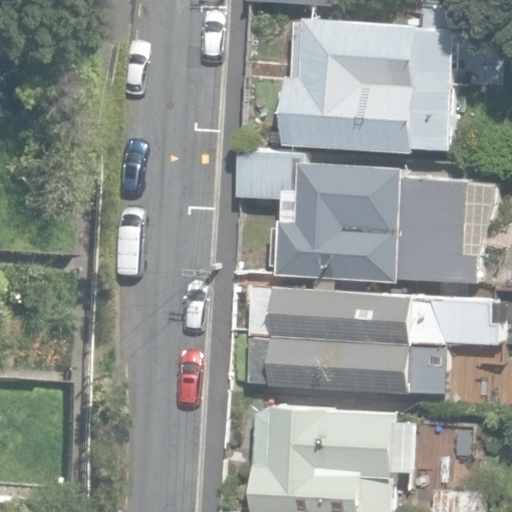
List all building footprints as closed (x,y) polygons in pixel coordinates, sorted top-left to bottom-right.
[(293,141),(421,150),(445,148),(445,146),(458,149),(458,134),(464,28),(429,28),(430,24),(316,16),(316,20),(306,20),(302,73),(297,73),(293,141)] [(410,274),(489,279),(490,253),(508,201),(509,180),(415,175),(416,164),(315,158),(316,150),(250,146),(247,193),(308,197),(307,218),(290,217),(287,271),(410,278),(410,274)] [(260,332),(280,333),(459,344),(460,334),(478,333),(480,298),(448,297),(448,294),(422,293),(285,285),(282,285),(282,277),(258,274),(257,285),(261,285),(260,332)] [(456,392),(459,344),(280,333),(280,337),(260,336),(257,382),(280,382),(280,384),(370,389),(369,401),(388,401),(388,389),(418,392),(418,389),(456,392)] [(260,511),(402,511),(404,485),(418,486),(419,469),(406,468),(409,410),(283,402),(267,409),(260,511)] [(439,511),(485,511),(488,490),(441,488),(439,511)]
